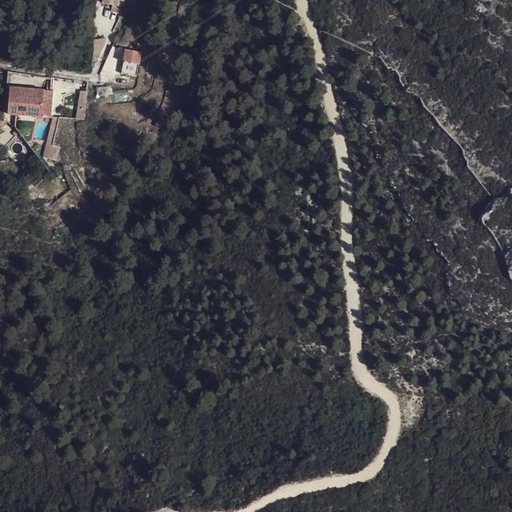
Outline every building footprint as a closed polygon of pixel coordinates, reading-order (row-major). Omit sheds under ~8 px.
[(97,39),(98,47),(105,49),(109,41),(109,38),(97,39)] [(128,45),(123,69),(128,69),(132,70),(138,72),(143,48),(128,45)] [(105,49),(98,47),(96,56),(101,57),(105,49)] [(46,85),(13,83),(11,110),(44,112),(46,85)] [(55,86),(46,85),(44,112),(53,113),(55,86)] [(82,86),(78,114),(87,112),(89,87),(82,86)] [(45,153),(51,154),(54,141),(61,112),(55,112),(45,153)] [(54,141),(51,154),(59,156),(62,143),(54,141)]
